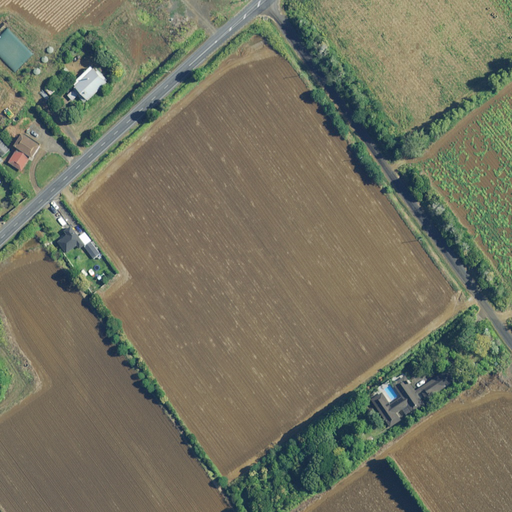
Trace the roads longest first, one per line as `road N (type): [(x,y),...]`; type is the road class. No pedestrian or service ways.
road 1 (unclassified): [(266,0),(511,340)]
road 2 (tertiary): [(0,240),(259,0)]
